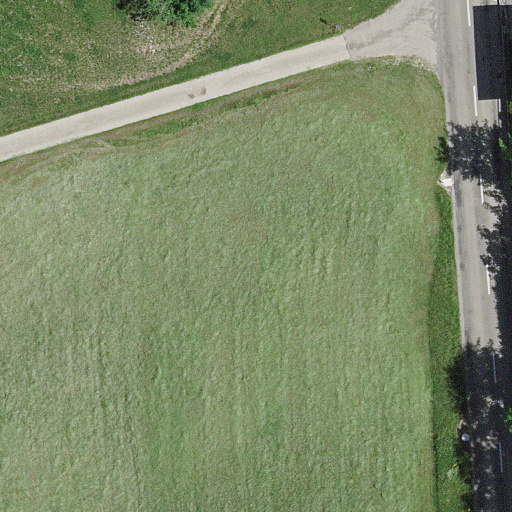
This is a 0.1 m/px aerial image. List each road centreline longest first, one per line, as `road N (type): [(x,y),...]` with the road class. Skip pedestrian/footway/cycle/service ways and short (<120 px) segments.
road 1 (tertiary): [(511,511),(475,18)]
road 2 (unclassified): [(0,153),(475,18)]
